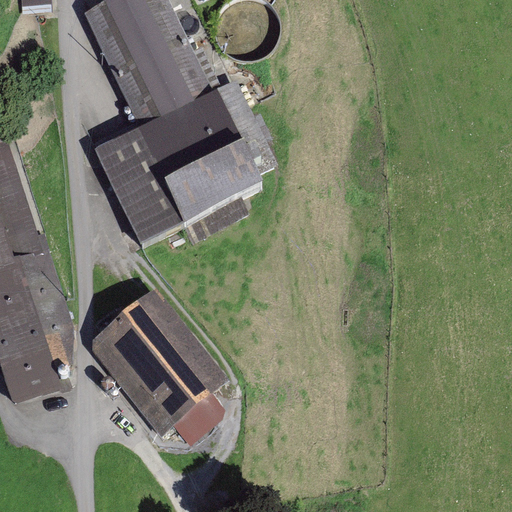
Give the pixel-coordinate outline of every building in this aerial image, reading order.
[(15,0),(17,19),(47,17),(45,0),(15,0)] [(92,157),(140,255),(264,195),(250,165),(258,161),(250,146),(244,149),(220,101),(238,92),(192,0),(143,0),(89,26),(142,133),(92,157)] [(228,0),(217,10),(213,20),(212,31),(215,42),(222,51),(228,56),(238,60),(250,59),(260,56),(270,47),(275,37),(276,26),(274,15),(269,7),(260,0),(259,0),(228,0)] [(65,391),(71,321),(0,110),(0,372),(13,407),(65,391)] [(174,426),(191,448),(227,419),(208,395),(217,388),(143,297),(86,344),(161,436),(174,426)]
